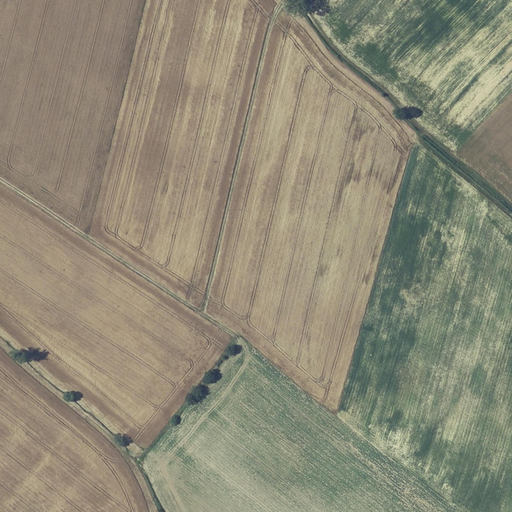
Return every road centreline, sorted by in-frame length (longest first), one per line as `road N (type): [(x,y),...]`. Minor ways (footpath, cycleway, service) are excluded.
road 1 (track): [(202,314),(268,29),(279,3),(315,0)]
road 2 (track): [(0,179),(249,352)]
